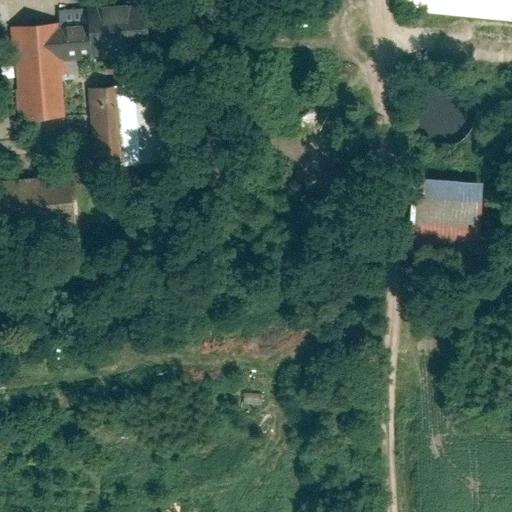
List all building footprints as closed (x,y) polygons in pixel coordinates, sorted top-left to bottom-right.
[(93,24),(96,57),(156,51),(151,0),(96,0),(91,1),(93,24)] [(511,19),(511,0),(401,0),(401,9),(511,19)] [(11,25),(20,121),(65,117),(59,60),(56,27),(56,21),(11,25)] [(56,27),(59,60),(96,57),(93,24),(56,27)] [(90,85),(94,163),(165,160),(161,81),(90,85)] [(77,223),(71,170),(3,178),(9,231),(77,223)] [(415,253),(483,257),(488,179),(419,175),(415,253)]
